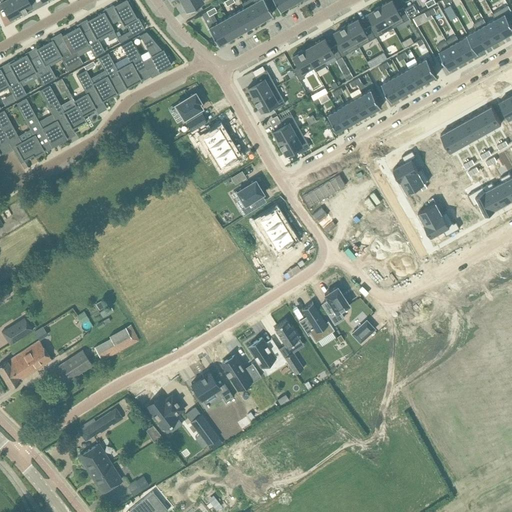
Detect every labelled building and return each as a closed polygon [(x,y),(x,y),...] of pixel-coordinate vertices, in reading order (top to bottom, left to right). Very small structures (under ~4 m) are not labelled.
[(0,0),(0,9),(5,7),(10,18),(21,12),(14,0),(3,0),(1,1),(0,0)] [(14,0),(21,12),(32,6),(28,0),(14,0)] [(126,0),(125,0),(114,6),(117,11),(124,24),(126,24),(129,30),(117,37),(120,42),(145,29),(138,16),(136,17),(131,7),(133,6),(129,0),(127,1),(126,0)] [(204,1),(203,0),(180,0),(187,11),(204,1)] [(263,19),(252,0),(247,0),(242,3),(254,24),(263,19)] [(252,0),(263,19),(272,14),(264,0),(257,0),(254,2),(252,0)] [(289,5),(286,0),(274,0),(280,10),(289,5)] [(392,0),(390,0),(381,6),(393,27),(410,18),(410,17),(409,17),(408,15),(404,6),(398,9),(392,0)] [(254,24),(242,3),(244,7),(236,12),(245,29),(254,24)] [(457,16),(450,5),(444,8),(451,20),(457,16)] [(381,6),(369,12),(375,22),(370,26),(376,37),(393,27),(381,6)] [(79,26),(78,27),(87,44),(90,49),(94,56),(105,50),(99,41),(98,37),(113,29),(107,17),(104,12),(88,20),(87,21),(91,28),(82,32),(79,26)] [(245,29),(236,12),(227,17),(236,34),(245,29)] [(511,24),(506,13),(496,18),(506,36),(511,31),(511,24)] [(236,34),(227,17),(218,22),(227,39),(236,34)] [(358,18),(347,25),(359,47),(376,37),(370,26),(364,29),(358,18)] [(496,18),(486,23),(496,41),(506,36),(496,18)] [(227,39),(218,22),(209,27),(218,44),(227,39)] [(486,23),(477,29),(487,46),(496,41),(486,23)] [(347,25),(335,31),(341,42),(336,45),(342,56),(359,47),(347,25)] [(52,40),(60,56),(62,59),(68,71),(83,62),(79,55),(76,50),(87,44),(78,27),(62,35),(65,40),(55,45),(52,40)] [(477,29),(468,34),(478,52),(478,51),(487,46),(477,29)] [(146,31),(140,35),(148,50),(151,56),(143,61),(147,68),(147,69),(156,64),(160,71),(171,65),(170,63),(172,62),(169,56),(167,57),(163,49),(162,50),(146,31)] [(456,35),(468,57),(478,52),(468,34),(467,34),(468,35),(459,40),(456,35)] [(456,35),(446,40),(459,63),(468,57),(456,35)] [(324,37),(314,43),(326,65),(342,56),(336,45),(330,48),(324,37)] [(130,62),(118,69),(127,87),(136,82),(141,79),(137,73),(147,68),(143,61),(140,55),(131,39),(121,45),(127,56),(130,62)] [(26,54),(25,55),(35,72),(38,77),(42,85),(56,77),(50,66),(48,63),(60,56),(52,40),(36,49),(39,54),(29,60),(26,54)] [(446,40),(437,46),(449,68),(459,63),(446,40)] [(314,43),(303,49),(316,71),(326,65),(314,43)] [(303,49),(292,55),(298,66),(293,69),(299,80),(305,77),(302,72),(312,66),(315,71),(316,71),(303,49)] [(108,75),(93,83),(103,100),(111,95),(116,92),(113,86),(123,80),(126,87),(127,87),(118,69),(114,63),(108,52),(98,57),(105,69),(108,75)] [(0,68),(0,70),(8,85),(13,94),(16,99),(27,93),(22,86),(19,80),(35,72),(25,55),(15,60),(9,64),(12,69),(3,74),(0,69),(0,68)] [(384,55),(379,57),(382,63),(387,61),(384,55)] [(427,58),(418,63),(428,80),(437,75),(427,58)] [(93,60),(84,65),(86,69),(95,64),(93,60)] [(418,63),(409,68),(419,85),(428,80),(418,63)] [(409,68),(400,73),(410,90),(419,85),(409,68)] [(87,93),(74,100),(77,105),(85,120),(86,120),(83,115),(95,108),(96,108),(93,104),(102,100),(103,100),(93,83),(90,77),(86,69),(76,75),(87,93)] [(258,81),(247,87),(254,98),(276,86),(266,69),(255,76),(258,81)] [(0,108),(1,108),(0,106),(0,89),(8,85),(0,70),(0,108)] [(349,72),(343,75),(347,83),(353,80),(349,72)] [(400,73),(391,78),(401,95),(410,90),(400,73)] [(62,78),(55,81),(61,91),(68,88),(62,78)] [(391,78),(382,83),(392,100),(401,95),(391,78)] [(49,84),(39,90),(52,113),(56,120),(66,138),(67,137),(62,130),(71,125),(72,127),(77,125),(85,120),(77,105),(64,111),(60,105),(49,84)] [(276,86),(254,98),(260,110),(271,104),(274,109),(285,103),(276,86)] [(372,89),(363,94),(372,111),(382,106),(372,89)] [(318,97),(320,96),(318,91),(311,95),(313,99),(318,97)] [(195,92),(175,104),(176,104),(184,118),(202,107),(199,102),(200,101),(201,101),(195,92)] [(363,94),(354,99),(363,116),(372,111),(363,94)] [(511,103),(508,96),(499,101),(508,117),(511,114),(511,103)] [(26,97),(16,102),(31,128),(34,135),(43,150),(44,150),(42,147),(50,142),(52,145),(58,142),(66,138),(56,120),(43,128),(39,121),(26,97)] [(354,99),(345,104),(354,121),(363,116),(354,99)] [(345,104),(336,109),(345,126),(354,121),(345,104)] [(492,105),(483,110),(492,128),(501,123),(492,105)] [(4,109),(0,111),(0,125),(9,142),(12,147),(13,148),(16,154),(20,152),(23,159),(31,155),(33,153),(34,155),(43,150),(34,135),(22,141),(18,135),(4,109)] [(336,109),(327,114),(336,131),(345,126),(336,109)] [(483,110),(475,115),(484,132),(492,128),(483,110)] [(202,113),(186,122),(192,131),(207,121),(202,113)] [(282,125),(272,130),(278,142),(300,130),(291,113),(279,119),(282,125)] [(170,115),(160,122),(172,139),(182,132),(170,115)] [(475,115),(466,120),(475,137),(484,132),(475,115)] [(466,120),(458,124),(467,141),(475,137),(466,120)] [(458,124),(449,129),(459,146),(467,141),(458,124)] [(0,147),(9,142),(0,125),(0,147)] [(216,129),(200,139),(206,149),(223,139),(216,129)] [(449,129),(441,134),(450,151),(459,146),(449,129)] [(300,130),(278,142),(285,154),(295,148),(298,153),(310,147),(309,146),(300,130)] [(223,139),(206,149),(213,158),(229,148),(223,139)] [(229,148),(213,158),(219,168),(235,158),(229,148)] [(405,162),(393,168),(400,180),(422,168),(418,170),(412,159),(416,156),(413,150),(402,156),(405,162)] [(422,168),(400,180),(400,181),(401,181),(407,192),(429,180),(422,168)] [(242,170),(230,177),(235,184),(246,177),(242,170)] [(511,176),(510,172),(500,177),(511,198),(511,176)] [(492,182),(491,182),(504,204),(511,199),(511,198),(500,177),(500,178),(502,182),(494,186),(492,182)] [(255,179),(236,191),(242,200),(237,204),(244,215),(259,206),(254,199),(262,194),(264,193),(255,179)] [(483,187),(482,187),(495,209),(504,204),(491,182),(483,187)] [(482,187),(468,195),(474,206),(479,203),(486,215),(495,209),(482,187)] [(436,202),(418,212),(425,223),(424,224),(447,211),(442,214),(436,202)] [(275,208),(254,221),(261,232),(282,219),(275,208)] [(447,211),(424,224),(431,236),(443,230),(446,236),(460,228),(456,221),(454,223),(447,211)] [(282,219),(261,232),(262,231),(268,241),(288,228),(282,219)] [(268,241),(264,243),(265,243),(271,239),(277,249),(294,238),(288,228),(268,241)] [(268,257),(273,265),(285,258),(280,250),(268,257)] [(511,274),(505,262),(496,266),(505,281),(511,276),(511,274)] [(496,266),(488,271),(496,286),(505,281),(496,266)] [(488,271),(480,276),(488,290),(496,286),(488,271)] [(328,300),(322,304),(334,324),(344,317),(339,311),(349,304),(345,297),(342,292),(342,293),(337,286),(325,294),(328,300)] [(5,287),(1,290),(6,297),(10,295),(5,287)] [(300,320),(299,321),(308,335),(310,333),(316,342),(334,330),(328,320),(326,322),(313,301),(312,302),(302,309),(302,308),(302,309),(306,316),(307,317),(301,322),(300,320)] [(454,301),(438,310),(443,320),(460,311),(454,301)] [(460,311),(443,320),(449,330),(466,321),(460,311)] [(102,320),(96,324),(99,329),(105,325),(111,321),(109,317),(103,321),(102,320)] [(13,324),(2,331),(6,337),(16,331),(20,337),(33,329),(25,319),(14,326),(13,324)] [(286,319),(274,327),(286,346),(287,345),(289,348),(294,345),(292,342),(300,337),(292,326),(291,327),(286,319)] [(366,319),(352,333),(360,341),(374,328),(366,319)] [(139,340),(131,324),(109,335),(111,338),(95,347),(102,361),(139,340)] [(262,337),(248,346),(261,366),(272,359),(278,368),(287,362),(284,357),(277,346),(270,350),(270,349),(267,344),(266,344),(265,342),(262,337)] [(8,360),(20,379),(52,359),(39,340),(8,360)] [(479,344),(462,354),(468,364),(484,354),(479,344)] [(57,367),(66,381),(92,364),(83,350),(57,367)] [(293,351),(284,357),(287,362),(295,373),(303,368),(293,351)] [(413,362),(403,351),(398,357),(393,353),(376,369),(383,377),(385,375),(392,382),(413,362)] [(484,354),(468,364),(474,373),(490,364),(484,354)] [(234,355),(222,363),(234,382),(246,374),(254,387),(263,382),(251,363),(242,369),(234,355)] [(0,364),(0,371),(10,388),(20,381),(20,379),(8,360),(7,360),(0,364)] [(201,376),(191,382),(201,398),(203,397),(204,399),(218,390),(226,402),(234,396),(219,374),(214,377),(213,376),(210,370),(204,374),(203,373),(204,374),(201,376),(201,375),(200,375),(201,376)] [(427,383),(418,374),(406,385),(402,380),(382,399),(389,407),(401,395),(407,401),(412,397),(414,399),(422,391),(421,389),(427,383)] [(161,398),(151,404),(167,432),(181,423),(179,418),(188,412),(177,394),(164,403),(161,398)] [(286,394),(278,399),(281,404),(289,399),(286,394)] [(111,411),(87,427),(92,435),(100,430),(102,433),(109,428),(107,426),(112,422),(114,425),(119,422),(111,411)] [(202,413),(191,421),(208,444),(219,436),(202,413)] [(152,425),(146,429),(154,441),(161,437),(152,425)] [(485,450),(480,441),(464,450),(469,460),(485,450)] [(99,443),(88,450),(79,456),(102,492),(121,479),(99,443)] [(491,460),(485,450),(469,460),(475,469),(491,460)] [(142,475),(133,481),(140,490),(149,484),(142,475)] [(215,492),(195,501),(199,511),(206,511),(221,505),(215,492)] [(467,493),(451,502),(456,510),(471,501),(467,493)] [(173,511),(197,511),(189,498),(172,510),(173,511)] [(152,511),(142,499),(130,508),(133,511),(152,511)] [(471,501),(456,510),(456,511),(470,511),(476,509),(471,501)]
